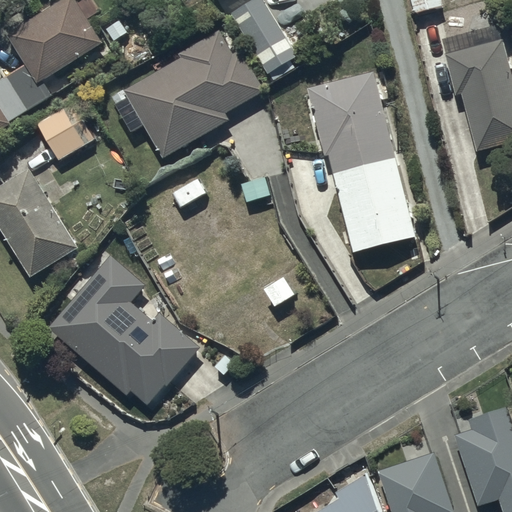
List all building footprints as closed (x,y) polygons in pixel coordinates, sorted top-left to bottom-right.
[(0,127),(55,96),(45,77),(106,41),(82,0),(65,0),(12,31),(30,62),(0,79),(0,127)] [(272,0),(251,0),(236,8),(272,73),(304,56),(272,0)] [(445,0),(412,0),(416,12),(447,4),(445,0)] [(223,27),(179,53),(182,57),(114,95),(119,104),(133,95),(170,157),(235,119),(231,112),(269,90),(244,49),(238,52),(223,27)] [(511,54),(507,36),(451,52),(462,92),(467,91),(483,147),(511,138),(511,54)] [(379,68),(310,85),(327,154),(333,153),(356,251),(420,236),(379,68)] [(74,100),(41,120),(63,157),(96,137),(74,100)] [(85,245),(33,167),(0,188),(0,220),(37,277),(85,245)] [(511,172),(498,178),(504,194),(511,190),(511,172)] [(268,174),(244,182),(250,200),(274,192),(268,174)] [(151,284),(113,253),(50,329),(131,395),(136,389),(153,403),(168,384),(171,386),(205,345),(163,311),(156,319),(136,302),(151,284)] [(511,511),(511,403),(470,417),(473,426),(457,432),(479,501),(501,495),(506,511),(511,511)] [(450,511),(455,511),(436,451),(381,469),(395,511),(450,511)] [(344,497),(317,511),(385,511),(371,472),(339,490),(344,497)]
